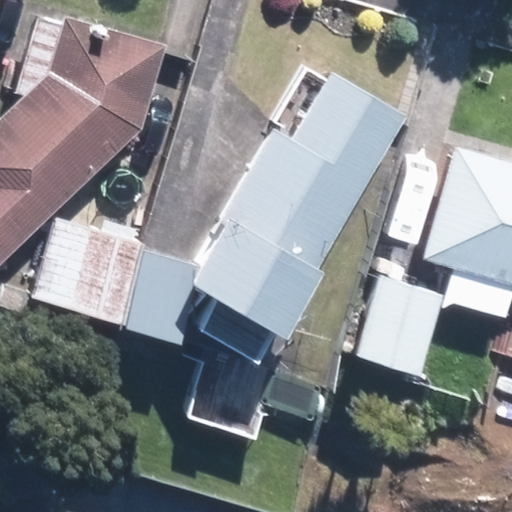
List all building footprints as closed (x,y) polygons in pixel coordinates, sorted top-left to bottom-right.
[(0,258),(136,128),(160,43),(56,14),(40,72),(0,109),(0,258)] [(269,335),(397,114),(319,68),(279,138),(261,129),(184,261),(141,248),(119,326),(173,342),(188,289),(269,335)] [(511,286),(511,162),(443,143),(410,257),(511,286)] [(51,220),(29,298),(114,322),(137,244),(51,220)] [(410,376),(435,295),(370,274),(345,355),(410,376)]
